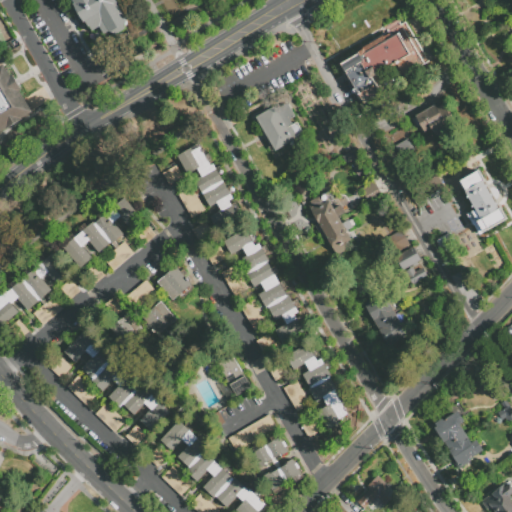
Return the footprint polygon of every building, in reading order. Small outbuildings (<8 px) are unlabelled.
[(114,0),(119,7),(118,8),(127,24),(126,28),(125,28),(127,31),(116,37),(115,34),(114,35),(111,34),(103,21),(90,29),(87,23),(85,24),(72,0),(114,0)] [(403,44),(406,41),(413,54),(411,55),(420,69),(404,78),(397,66),(390,71),(388,68),(377,75),(377,76),(372,79),(380,96),(364,106),(339,65),(383,38),(383,39),(390,36),(392,39),(398,36),(403,44)] [(0,69),(6,66),(34,115),(0,135),(0,69)] [(256,119),(285,102),(295,118),(290,122),(292,126),(296,124),(302,134),(300,136),(305,146),(291,154),(288,148),(276,154),(256,119)] [(437,109),(444,105),(457,126),(435,138),(431,130),(425,134),(416,117),(436,107),(437,109)] [(393,149),(407,140),(414,152),(399,161),(393,149)] [(188,176),(177,157),(198,145),(205,157),(209,155),(211,161),(208,163),(211,167),(213,166),(216,170),(219,168),(224,174),(219,177),(228,189),(231,188),(235,194),(232,197),(234,200),(230,203),(232,206),(235,204),(240,211),(235,214),(239,220),(218,233),(209,219),(221,212),(216,205),(210,209),(202,196),(198,199),(206,211),(192,220),(178,197),(191,189),(196,194),(200,191),(195,183),(202,178),(197,171),(188,176)] [(356,169),(352,162),(346,165),(342,159),(355,150),(369,172),(358,179),(353,171),(356,169)] [(163,175),(176,167),(183,179),(170,187),(163,175)] [(456,179),(477,167),(489,188),(493,187),(496,189),(498,192),(497,195),(495,198),(507,218),(477,235),(464,213),(473,207),(456,179)] [(409,193),(437,176),(446,190),(418,208),(409,193)] [(364,189),(374,182),(380,191),(369,198),(364,189)] [(309,203),(325,193),(331,202),(329,203),(334,211),(341,207),(346,214),(338,218),(342,225),(348,221),(353,229),(347,233),(352,241),(347,245),(349,249),(337,257),(326,240),(324,242),(314,227),(319,225),(308,208),(311,205),(309,203)] [(142,220),(130,231),(120,219),(114,224),(124,236),(112,247),(110,245),(104,250),(110,257),(117,250),(127,260),(112,273),(97,256),(99,255),(89,243),(83,248),(106,275),(88,291),(71,271),(77,265),(60,245),(72,235),(75,238),(93,223),(95,226),(125,200),(142,220)] [(134,233),(145,224),(156,237),(145,246),(134,233)] [(192,231),(206,224),(213,236),(199,243),(192,231)] [(232,257),(224,243),(245,230),(249,237),(253,235),(257,242),(253,244),(255,248),(259,245),(261,249),(265,246),(269,254),(265,256),(269,263),(267,264),(279,284),(284,282),(287,288),(283,291),(287,298),(288,296),(293,303),(298,300),(301,307),(296,310),(299,314),(294,317),(296,320),(300,317),(305,324),(301,326),(304,333),(283,346),(275,332),(286,326),(282,318),(276,322),(268,309),(261,313),(268,325),(254,332),(240,308),(254,300),(259,308),(264,306),(258,296),(265,292),(261,285),(254,289),(245,275),(241,278),(248,290),(235,298),(221,275),(235,266),(238,271),(244,268),(240,261),(247,257),(243,250),(232,257)] [(437,241),(450,234),(456,243),(443,251),(437,241)] [(393,242),(403,236),(409,247),(399,252),(393,242)] [(205,257),(218,247),(226,259),(213,268),(205,257)] [(395,259),(413,248),(421,262),(417,264),(418,265),(413,268),(415,273),(423,269),(427,277),(419,282),(419,284),(415,287),(411,285),(395,259)] [(48,275),(42,280),(51,291),(43,299),(47,304),(54,299),(63,310),(43,327),(33,315),(44,307),(40,302),(28,313),(19,301),(12,306),(18,314),(2,327),(0,324),(0,291),(3,289),(7,293),(52,255),(68,275),(56,285),(48,275)] [(157,284),(176,268),(192,287),(173,302),(157,284)] [(60,290),(70,280),(81,292),(70,301),(60,290)] [(126,299),(146,282),(156,294),(136,311),(126,299)] [(391,306),(402,325),(407,322),(414,334),(389,349),(366,308),(374,304),(373,302),(389,292),(396,303),(391,306)] [(142,318),(161,303),(177,321),(158,337),(142,318)] [(110,330),(129,314),(143,330),(124,346),(110,330)] [(140,423),(151,411),(145,406),(134,417),(123,406),(116,414),(125,423),(114,434),(95,416),(105,404),(113,411),(117,407),(108,399),(119,388),(113,382),(103,393),(95,386),(90,391),(97,397),(87,408),(66,389),(77,378),(87,387),(92,381),(82,371),(93,359),(87,354),(76,365),(64,353),(83,333),(140,387),(141,386),(171,414),(152,434),(140,423)] [(256,343),(269,335),(276,346),(263,355),(256,343)] [(294,372),(286,359),(307,345),(311,352),(315,350),(319,357),(316,360),(318,363),(322,360),(324,364),(327,362),(331,368),(327,371),(331,378),(330,379),(334,385),(337,383),(341,389),(335,393),(348,415),(340,420),(342,422),(328,431),(318,413),(328,407),(323,400),(317,404),(310,394),(306,397),(310,404),(297,413),(284,390),(297,382),(303,393),(310,389),(302,376),(309,372),(305,366),(294,372)] [(227,349),(251,389),(236,398),(213,358),(227,349)] [(72,369),(61,380),(51,370),(61,359),(72,369)] [(268,369),(280,362),(288,375),(276,382),(268,369)] [(459,373),(465,368),(471,374),(465,379),(459,373)] [(498,414),(504,410),(501,405),(506,401),(511,410),(511,422),(508,425),(505,420),(502,421),(498,414)] [(218,413),(224,425),(218,428),(212,417),(218,413)] [(444,422),(457,413),(465,424),(460,427),(472,445),(477,441),(483,452),(469,461),(470,464),(459,471),(431,428),(442,420),(444,422)] [(270,415),(278,430),(237,454),(229,440),(270,415)] [(302,427),(314,419),(322,432),(309,440),(302,427)] [(236,511),(243,504),(238,498),(227,510),(215,499),(210,505),(217,511),(194,511),(189,507),(201,495),(205,499),(208,495),(203,490),(214,478),(207,472),(197,483),(186,472),(189,469),(178,459),(188,447),(183,442),(172,453),(160,442),(179,423),(184,428),(188,424),(194,430),(191,433),(197,439),(200,436),(206,442),(203,445),(219,460),(216,464),(222,470),(225,467),(231,472),(228,475),(233,479),(240,484),(243,481),(249,487),(246,490),(249,492),(250,491),(254,495),(257,492),(261,497),(258,500),(261,501),(262,500),(265,503),(263,505),(269,510),(267,511),(236,511)] [(146,437),(136,448),(126,438),(136,427),(146,437)] [(280,438),(283,443),(284,443),(287,448),(286,449),(289,454),(283,457),(281,456),(264,466),(268,472),(262,475),(251,456),(280,438)] [(167,457),(157,468),(147,459),(158,448),(167,457)] [(293,461),(295,465),(297,464),(300,470),(298,471),(301,475),(272,493),(263,478),(270,474),(271,476),(287,466),(287,464),(293,461)] [(191,486),(181,497),(162,479),(173,468),(191,486)] [(367,488),(377,477),(396,496),(384,507),(376,499),(371,502),(364,496),(369,491),(367,488)] [(0,511),(0,481),(1,482),(0,484),(0,491),(17,499),(11,511),(0,511)] [(490,511),(488,511),(481,504),(493,494),(494,496),(509,485),(511,488),(511,496),(509,498),(511,501),(511,511),(492,511),(490,511)]
